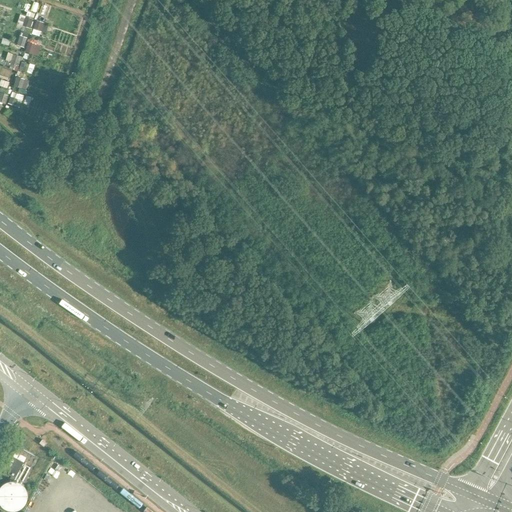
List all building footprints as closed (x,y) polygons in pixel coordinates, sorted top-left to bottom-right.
[(31,33),(46,38),(51,25),(36,19),(31,33)] [(27,43),(24,52),(39,57),(42,48),(27,43)] [(13,53),(9,65),(19,69),(23,56),(13,53)] [(15,72),(11,84),(29,89),(32,78),(15,72)] [(10,96),(8,103),(20,106),(22,99),(10,96)] [(24,462),(9,454),(3,465),(10,469),(7,474),(15,478),(24,462)] [(0,507),(24,508),(25,480),(0,479),(0,507)]
